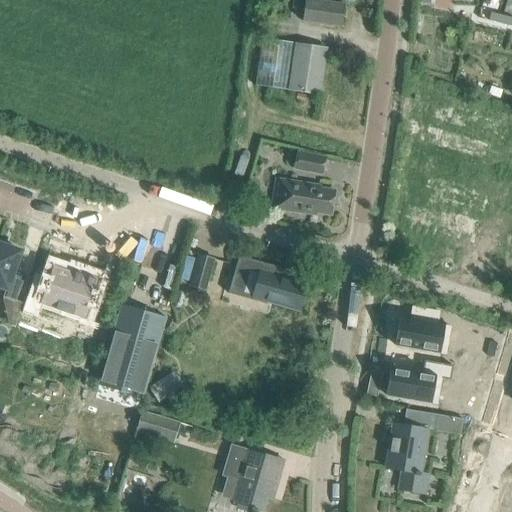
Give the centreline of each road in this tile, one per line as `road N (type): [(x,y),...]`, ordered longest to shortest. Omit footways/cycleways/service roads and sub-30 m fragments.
road 1 (residential): [(353,261),(0,143)]
road 2 (residential): [(353,261),(391,0)]
road 3 (residential): [(324,511),(353,261)]
road 4 (residential): [(511,309),(353,261)]
